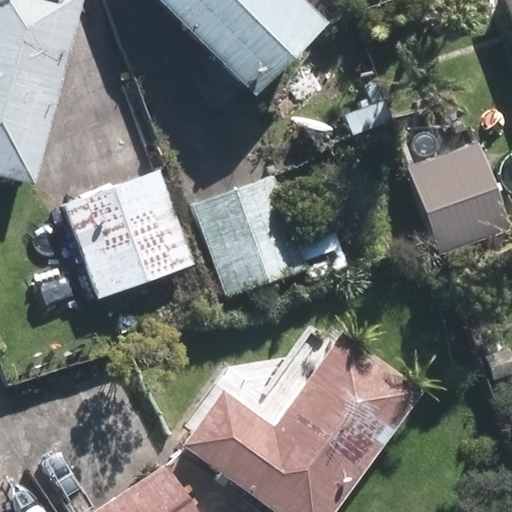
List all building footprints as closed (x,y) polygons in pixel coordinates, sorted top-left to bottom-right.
[(57,0),(0,0),(0,175),(14,179),(57,0)] [(136,0),(138,4),(225,90),(283,31),(251,0),(136,0)] [(511,0),(494,0),(511,48),(511,0)] [(462,146),(395,171),(426,254),(493,229),(462,146)] [(146,177),(58,209),(89,293),(177,261),(146,177)] [(256,188),(187,213),(217,296),(287,271),(256,188)] [(212,405),(178,452),(263,511),(307,511),(391,395),(323,347),(259,438),(212,405)] [(187,511),(160,471),(99,511),(187,511)]
